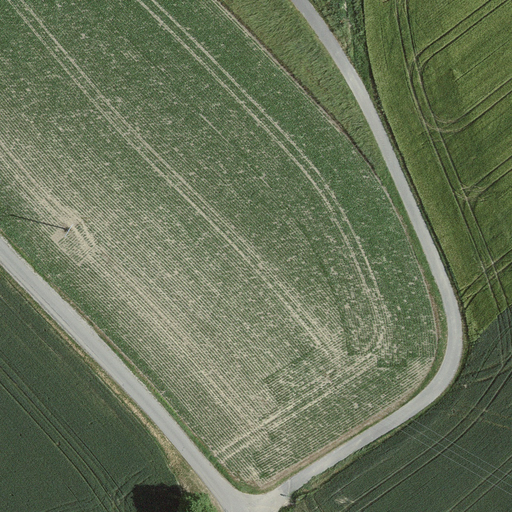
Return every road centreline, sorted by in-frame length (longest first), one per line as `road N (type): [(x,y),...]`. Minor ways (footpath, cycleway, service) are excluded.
road 1 (track): [(298,0),(357,85),(444,282),(457,323),(455,356),(434,391),(262,511)]
road 2 (track): [(0,248),(164,420),(235,511)]
